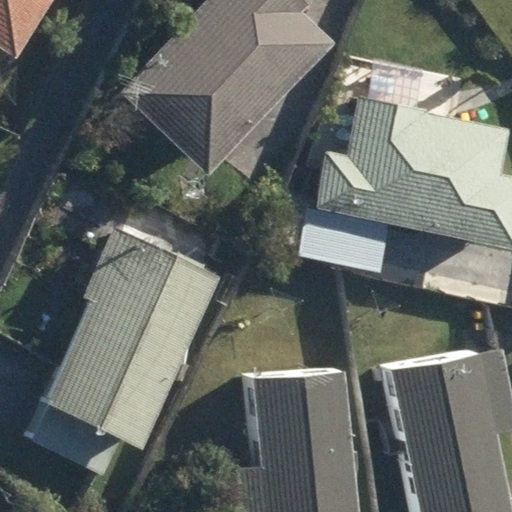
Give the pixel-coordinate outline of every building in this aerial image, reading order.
[(0,0),(0,23),(16,0),(0,0)] [(190,0),(90,99),(170,180),(306,47),(277,18),(285,9),(275,0),(190,0)] [(290,212),(485,254),(501,183),(476,178),(485,134),(405,116),(406,113),(395,112),(399,94),(353,84),(349,102),(339,99),(326,161),(303,156),(290,212)] [(16,443),(84,479),(194,281),(105,233),(8,409),(28,419),(16,443)] [(311,273),(345,281),(351,254),(318,247),(311,273)] [(364,373),(384,511),(478,511),(468,437),(491,434),(480,356),(364,373)] [(210,475),(211,511),(324,511),(320,376),(228,379),(232,474),(210,475)] [(511,511),(511,498),(487,505),(488,511),(511,511)]
